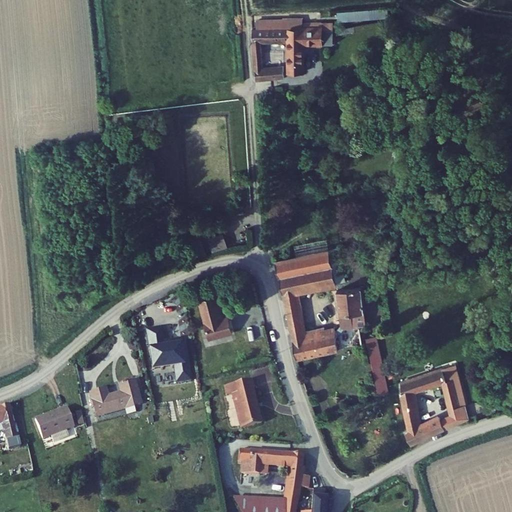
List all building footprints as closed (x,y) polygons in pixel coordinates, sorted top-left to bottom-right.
[(254,22),(260,76),(298,69),(296,55),(273,58),(269,32),(295,29),(299,55),(312,53),(310,42),(307,21),(306,16),(254,22)] [(326,18),(307,21),(310,42),(329,39),(326,18)] [(299,55),(296,55),(298,69),(314,67),(312,53),(299,55)] [(300,231),(304,250),(334,244),(330,225),(300,231)] [(209,237),(213,251),(229,247),(225,233),(209,237)] [(292,348),(295,357),(360,343),(356,322),(363,321),(357,285),(332,290),(337,325),(304,330),(297,285),(341,277),(334,244),(276,255),(292,348)] [(220,315),(213,294),(196,299),(208,336),(230,329),(225,313),(220,315)] [(409,443),(474,421),(454,363),(394,383),(410,430),(405,432),(409,443)] [(255,379),(228,388),(231,397),(237,395),(248,428),(268,421),(257,388),(258,388),(255,379)] [(121,394),(116,396),(120,413),(139,408),(133,385),(119,388),(121,394)] [(91,395),(96,418),(120,413),(116,396),(104,398),(103,392),(91,395)] [(24,419),(27,429),(59,421),(56,410),(24,419)] [(27,429),(29,439),(62,431),(59,421),(27,429)] [(60,441),(77,435),(75,428),(57,435),(60,441)] [(26,450),(15,454),(18,463),(29,459),(26,450)] [(237,479),(255,480),(256,465),(285,467),(283,498),(281,511),(292,511),(295,486),(302,487),(303,475),(296,474),(298,455),(238,453),(237,479)] [(236,482),(234,476),(224,480),(226,486),(236,482)] [(297,508),(296,511),(323,511),(325,499),(320,488),(310,487),(307,509),(297,508)] [(281,511),(283,498),(230,497),(238,511),(281,511)]
